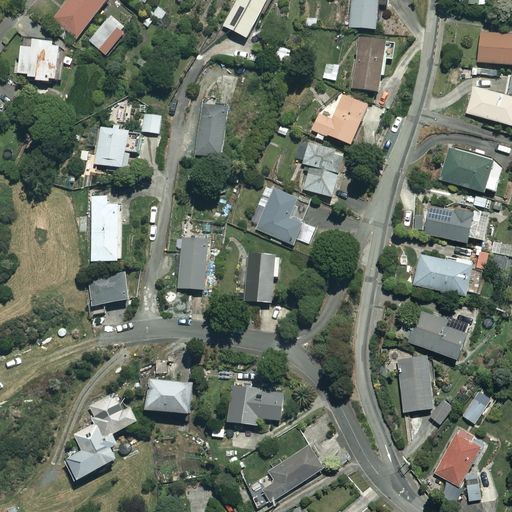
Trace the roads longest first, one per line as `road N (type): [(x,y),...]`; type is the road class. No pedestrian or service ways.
road 1 (residential): [(384,195),(359,355),(388,478)]
road 2 (residential): [(436,0),(416,104),(384,195)]
road 3 (residential): [(384,195),(323,321),(276,343)]
road 4 (residential): [(388,478),(367,459),(323,380),(276,343)]
road 5 (residential): [(276,343),(175,328),(108,335)]
